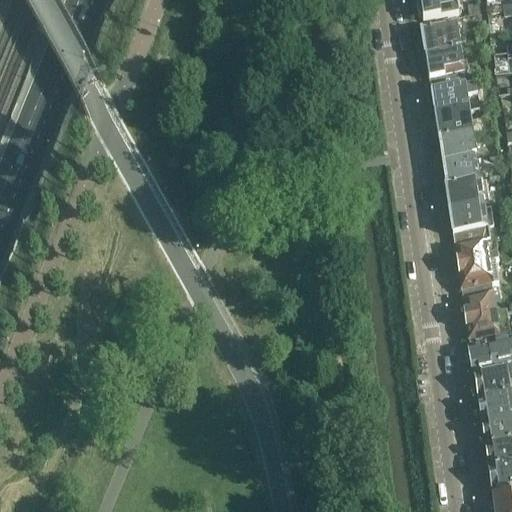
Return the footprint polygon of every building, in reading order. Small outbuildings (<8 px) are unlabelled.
[(459,19),(456,0),(421,0),(422,5),(421,5),(421,7),(420,7),(417,11),(419,20),(423,23),(424,25),(442,22),(459,19)] [(463,35),(462,24),(443,27),(424,30),(425,36),(457,31),(457,36),(463,35)] [(461,55),(457,36),(457,31),(425,36),(422,36),(424,53),(424,56),(425,60),(461,55)] [(464,78),(461,55),(425,60),(426,67),(427,67),(430,84),(464,78)] [(466,90),(465,84),(464,78),(430,84),(430,90),(431,96),(466,90)] [(470,115),(466,90),(431,96),(435,120),(470,115)] [(474,139),(470,115),(435,120),(439,144),(440,144),(474,139)] [(478,162),(474,139),(440,144),(442,162),(443,168),(478,162)] [(481,186),(478,162),(443,168),(444,173),(447,191),(481,186)] [(481,186),(447,191),(446,191),(450,215),(485,210),(481,186)] [(489,234),(485,210),(450,215),(453,239),(489,234)] [(490,245),(490,241),(489,234),(453,239),(454,245),(455,251),(486,246),(490,245)] [(488,258),(486,246),(455,251),(458,273),(490,268),(496,267),(499,266),(498,256),(488,258)] [(458,273),(462,295),(492,290),(499,289),(496,267),(490,268),(458,273)] [(462,300),(463,302),(493,298),(493,294),(492,290),(462,295),(462,300)] [(496,319),(493,298),(463,302),(466,324),(496,319)] [(466,324),(469,346),(511,340),(507,318),(496,319),(466,324)] [(500,346),(511,344),(511,340),(469,346),(470,351),(500,346)] [(511,349),(511,344),(500,346),(470,351),(473,374),(511,368),(511,349)] [(511,399),(511,375),(475,381),(479,404),(511,399)] [(511,422),(511,405),(511,399),(479,404),(482,427),(511,422)] [(511,446),(511,422),(482,427),(486,450),(511,446)] [(511,469),(511,446),(486,450),(489,473),(511,469)] [(511,469),(489,473),(492,495),(511,491),(511,469)] [(511,491),(492,495),(493,498),(493,501),(511,497),(511,491)] [(511,511),(511,497),(493,501),(494,511),(511,511)]
